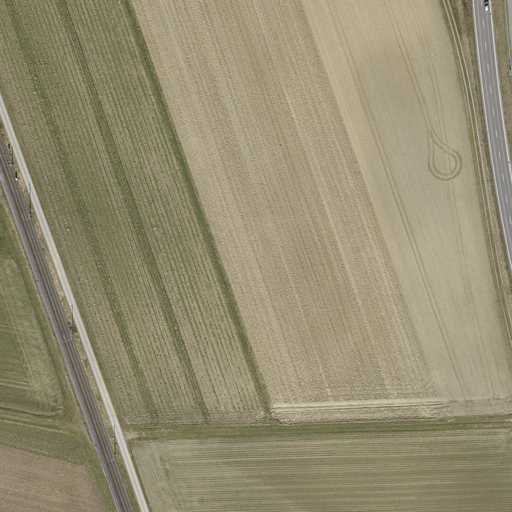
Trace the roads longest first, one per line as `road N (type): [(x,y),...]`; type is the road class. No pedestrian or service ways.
road 1 (track): [(0,87),(145,511)]
road 2 (track): [(511,422),(119,434)]
road 3 (track): [(444,0),(511,333)]
road 4 (primary): [(511,226),(481,0)]
